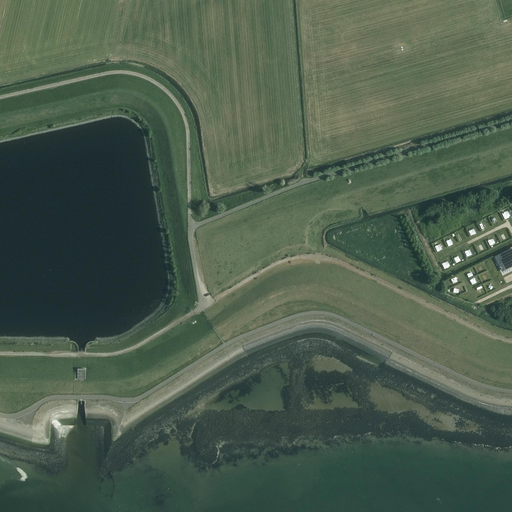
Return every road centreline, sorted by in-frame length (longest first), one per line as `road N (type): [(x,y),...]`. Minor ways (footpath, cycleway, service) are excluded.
road 1 (unclassified): [(199,308),(276,263),(319,257),(511,340)]
road 2 (unclassified): [(190,227),(315,179),(511,121)]
road 3 (unclassified): [(190,227),(187,116),(160,82),(118,71),(0,96)]
